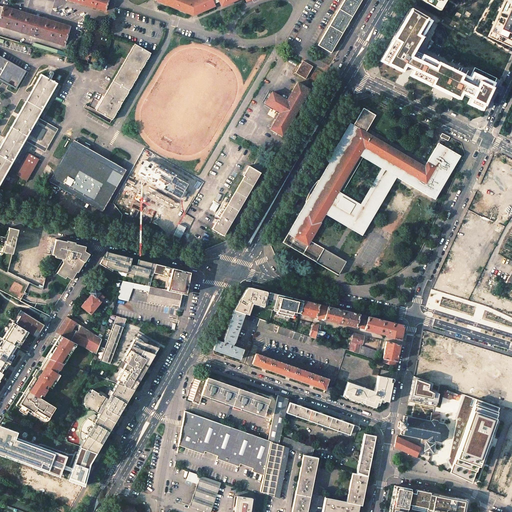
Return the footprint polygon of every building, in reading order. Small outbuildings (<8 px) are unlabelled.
[(68,0),(105,11),(108,0),(68,0)] [(156,0),(157,1),(193,15),(215,6),(214,4),(219,1),(221,6),(235,0),(156,0)] [(343,0),(317,45),(331,53),(361,0),(343,0)] [(438,0),(417,0),(433,9),(438,0)] [(511,44),(511,0),(501,0),(482,37),(509,51),(511,44)] [(0,26),(64,46),(70,26),(4,6),(3,7),(0,6),(0,26)] [(407,8),(405,7),(389,37),(390,37),(397,41),(386,62),(395,67),(399,60),(414,67),(433,77),(429,84),(452,95),(454,90),(466,97),(482,104),(494,82),(476,74),(469,86),(456,80),(459,74),(432,60),(429,66),(413,58),(408,56),(419,36),(415,34),(424,17),(407,8)] [(474,31),(478,25),(453,11),(449,17),(474,31)] [(427,19),(424,17),(415,34),(419,36),(427,19)] [(378,58),(386,62),(397,41),(390,37),(389,37),(386,43),(378,58)] [(133,45),(94,112),(111,122),(150,55),(133,45)] [(429,66),(432,60),(416,52),(413,58),(429,66)] [(0,79),(16,89),(26,71),(0,56),(0,79)] [(304,60),(296,73),(306,79),(313,66),(304,60)] [(410,74),(429,84),(433,77),(414,67),(410,74)] [(466,77),(459,74),(456,80),(469,86),(476,74),(469,70),(466,77)] [(36,75),(0,138),(0,177),(8,163),(10,164),(23,142),(26,144),(27,142),(42,150),(52,131),(35,121),(35,120),(33,119),(53,85),(46,81),(47,80),(44,78),(43,79),(36,75)] [(272,92),(265,104),(280,112),(270,128),(283,136),(309,90),(297,83),(287,101),(272,92)] [(479,111),(482,104),(466,97),(463,103),(479,111)] [(310,191),(307,195),(305,202),(305,203),(282,242),(338,275),(346,261),(310,241),(321,223),(320,222),(325,214),(362,235),(396,177),(433,198),(458,154),(438,143),(424,166),(402,153),(404,150),(367,129),(375,115),(363,109),(353,125),(351,124),(318,180),(315,182),(312,187),(310,191)] [(448,141),(450,137),(441,133),(440,137),(448,141)] [(74,144),(54,180),(101,207),(121,171),(74,144)] [(28,153),(15,175),(27,181),(39,159),(28,153)] [(511,167),(499,161),(495,168),(511,175),(511,167)] [(219,220),(217,219),(212,229),(223,236),(260,173),(249,166),(243,175),(244,176),(219,220)] [(124,224),(112,221),(111,227),(119,229),(120,226),(123,227),(124,224)] [(18,229),(9,227),(6,237),(0,235),(0,248),(3,249),(4,246),(7,247),(8,248),(13,249),(15,242),(18,229)] [(23,230),(18,229),(15,242),(24,244),(28,232),(23,230)] [(24,244),(16,276),(25,280),(27,273),(37,234),(33,233),(28,232),(24,244)] [(54,243),(39,239),(36,251),(42,253),(42,254),(45,255),(45,253),(51,255),(54,243)] [(68,242),(56,239),(54,243),(51,255),(66,258),(56,273),(65,278),(67,277),(71,280),(87,253),(83,251),(84,246),(68,242)] [(152,276),(156,264),(141,260),(138,259),(136,265),(133,264),(130,263),(131,258),(107,251),(99,263),(112,271),(112,269),(148,279),(148,275),(152,276)] [(161,265),(156,264),(152,276),(165,279),(166,275),(168,267),(161,265)] [(16,276),(0,267),(0,290),(20,301),(30,283),(25,280),(16,276)] [(177,269),(168,267),(166,275),(177,278),(176,286),(164,283),(162,289),(182,294),(186,295),(190,272),(177,269)] [(45,280),(27,273),(25,280),(30,283),(43,289),(45,280)] [(102,274),(100,277),(105,280),(105,282),(108,283),(111,283),(113,279),(106,277),(104,275),(102,274)] [(123,281),(116,298),(125,300),(128,301),(131,293),(133,287),(149,291),(147,301),(179,308),(180,302),(182,294),(162,289),(129,283),(123,281)] [(246,289),(233,309),(245,313),(246,314),(251,299),(250,299),(252,288),(251,287),(250,287),(249,287),(247,287),(246,288),(246,289)] [(91,294),(81,306),(91,314),(105,297),(95,288),(89,292),(91,294)] [(276,294),(252,288),(250,299),(251,299),(246,314),(248,315),(252,303),(273,309),(273,307),(276,294)] [(303,300),(276,294),(273,307),(300,313),(303,300)] [(116,298),(110,315),(116,316),(119,317),(125,300),(116,298)] [(323,305),(303,300),(300,313),(318,318),(318,319),(320,320),(323,305)] [(343,310),(323,305),(320,320),(321,320),(322,319),(340,323),(343,310)] [(245,313),(233,309),(223,339),(224,339),(223,342),(216,339),(213,349),(240,359),(244,349),(233,345),(233,343),(234,343),(239,329),(240,329),(242,323),(241,323),(245,313)] [(4,339),(16,346),(25,330),(35,336),(42,324),(19,310),(2,338),(4,339)] [(363,315),(343,310),(340,323),(361,328),(363,315)] [(296,319),(272,313),(269,322),(287,328),(289,320),(295,321),(296,319)] [(383,320),(363,315),(361,328),(380,333),(383,320)] [(98,336),(66,316),(56,332),(60,334),(76,343),(96,354),(103,336),(99,334),(98,336)] [(116,316),(101,358),(111,361),(126,318),(119,317),(116,316)] [(269,322),(262,320),(259,326),(343,356),(346,349),(315,338),(310,336),(287,328),(269,322)] [(403,325),(383,320),(380,333),(386,335),(386,336),(400,340),(403,326),(403,325)] [(318,325),(313,323),(310,336),(315,338),(318,325)] [(359,335),(354,333),(352,342),(351,351),(356,353),(359,335)] [(54,344),(46,357),(62,361),(64,362),(76,343),(60,334),(54,344)] [(364,336),(359,335),(356,353),(375,359),(376,351),(361,346),(361,344),(362,344),(364,336)] [(0,377),(3,373),(1,371),(7,362),(13,353),(12,353),(16,346),(4,339),(0,346),(0,345),(0,377)] [(121,360),(126,362),(123,366),(143,373),(145,369),(158,347),(134,339),(121,360)] [(399,344),(386,341),(382,362),(395,366),(399,344)] [(256,353),(252,364),(324,389),(328,379),(256,353)] [(21,397),(16,405),(20,408),(19,410),(26,414),(29,409),(32,411),(30,413),(42,421),(45,416),(49,418),(55,407),(40,398),(42,395),(43,396),(62,364),(63,364),(64,362),(62,361),(46,357),(42,364),(42,365),(41,367),(39,370),(37,369),(32,375),(34,376),(21,397)] [(123,366),(116,379),(118,380),(116,382),(134,389),(143,373),(123,366)] [(368,389),(348,382),(344,394),(347,395),(346,397),(360,402),(360,400),(364,402),(363,403),(375,408),(377,402),(380,403),(381,400),(386,402),(388,402),(392,382),(390,381),(391,378),(379,376),(380,369),(374,368),(373,375),(378,376),(376,387),(374,391),(368,389)] [(415,375),(409,399),(436,405),(439,389),(431,387),(432,381),(415,375)] [(207,377),(206,380),(203,379),(200,380),(195,393),(192,402),(199,404),(202,394),(270,418),(273,410),(266,407),(269,399),(207,377)] [(85,443),(83,448),(96,452),(105,438),(118,415),(134,389),(116,382),(114,386),(112,385),(109,389),(111,391),(109,395),(110,395),(108,398),(92,389),(83,403),(100,413),(98,417),(97,417),(95,418),(93,418),(90,419),(88,421),(86,423),(84,425),(83,427),(83,429),(82,432),(82,434),(82,436),(83,439),(84,441),(85,443)] [(268,440),(184,411),(183,416),(178,445),(204,454),(206,451),(218,456),(217,459),(239,467),(241,464),(253,469),(252,472),(264,476),(260,492),(278,498),(288,448),(279,444),(281,436),(288,399),(277,395),(268,440)] [(450,472),(473,483),(487,442),(501,403),(477,395),(450,472)] [(290,402),(286,412),(349,434),(353,424),(290,402)] [(430,420),(404,415),(403,416),(402,416),(402,419),(402,420),(401,420),(401,421),(400,421),(401,420),(399,420),(399,421),(398,421),(397,427),(398,427),(398,428),(399,429),(399,428),(400,428),(400,429),(400,430),(399,433),(400,433),(400,434),(421,438),(420,441),(425,442),(424,451),(424,455),(431,456),(431,453),(433,453),(435,441),(440,442),(446,438),(448,430),(444,425),(437,423),(439,415),(431,413),(430,420)] [(17,432),(0,425),(0,454),(60,476),(67,457),(15,438),(17,432)] [(375,435),(364,433),(356,473),(367,475),(375,435)] [(314,448),(281,436),(279,444),(288,448),(303,454),(312,456),(314,448)] [(420,447),(396,436),(394,447),(419,458),(422,453),(418,451),(420,447)] [(91,463),(96,452),(83,448),(72,444),(67,457),(60,476),(85,486),(91,463)] [(303,454),(291,511),(306,511),(307,508),(308,509),(309,503),(308,503),(311,489),(312,489),(313,484),(312,484),(314,470),(316,470),(317,465),(315,465),(318,457),(312,456),(303,454)] [(204,511),(210,511),(220,482),(187,472),(185,481),(195,484),(188,507),(204,511)] [(367,475),(356,473),(352,472),(346,501),(325,497),(322,511),(357,511),(359,505),(360,505),(363,493),(365,493),(366,487),(365,487),(367,475)] [(410,488),(395,485),(389,511),(405,511),(408,500),(413,501),(411,509),(425,511),(463,511),(466,499),(445,495),(434,493),(421,491),(415,490),(415,493),(410,492),(410,488)] [(236,496),(234,511),(250,511),(252,498),(236,496)]
